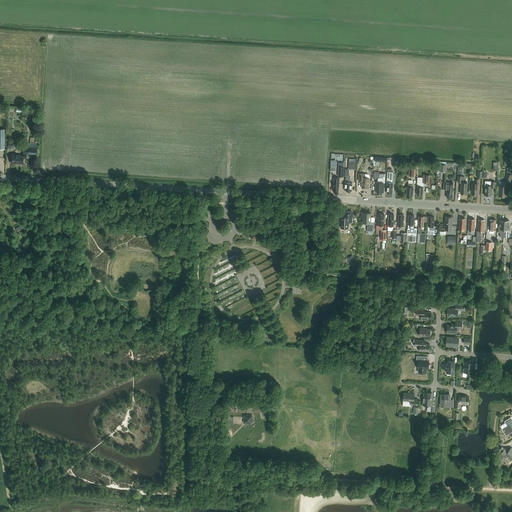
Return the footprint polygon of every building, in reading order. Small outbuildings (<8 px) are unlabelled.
[(34,121),(34,113),(26,112),(26,116),(29,116),(30,117),(30,121),(34,121)] [(23,146),(23,153),(26,153),(36,154),(36,147),(37,143),(27,143),(27,147),(23,146)] [(11,154),(11,162),(22,163),(23,158),(26,158),(26,153),(23,153),(22,154),(11,154)] [(359,173),(359,181),(362,181),(362,187),(369,188),(370,177),(370,176),(369,175),(369,174),(368,174),(359,173)] [(382,192),(383,192),(384,182),(385,183),(385,173),(374,173),(374,179),(377,179),(377,178),(378,178),(378,182),(376,182),(376,191),(377,191),(377,193),(382,193),(382,192)] [(461,193),(467,194),(467,182),(464,182),(464,176),(458,176),(458,182),(461,182),(461,193)] [(485,185),(484,195),(491,195),(492,187),(495,188),(495,182),(491,181),(485,181),(485,185)] [(499,181),(498,196),(507,196),(507,186),(506,186),(506,183),(506,182),(499,181)] [(444,182),(444,189),(447,189),(447,197),(453,197),(454,183),(444,182)] [(352,222),(352,211),(345,211),(345,216),(341,216),(341,227),(348,228),(348,222),(352,222)] [(370,222),(371,213),(362,212),(362,217),(363,217),(362,223),(368,223),(367,231),(373,231),(374,222),(370,222)] [(413,225),(414,215),(409,215),(408,229),(408,233),(407,232),(407,239),(408,239),(408,241),(416,242),(417,232),(417,228),(413,228),(413,225)] [(428,230),(427,234),(433,234),(436,234),(437,226),(434,226),(434,217),(432,216),(430,216),(429,216),(428,216),(428,230)] [(452,230),(452,217),(445,217),(444,229),(452,230)] [(484,231),(485,219),(479,219),(478,231),(477,231),(476,237),(476,241),(480,241),(481,231),(484,231)] [(458,316),(458,310),(464,310),(464,305),(456,304),(455,308),(454,308),(454,309),(448,308),(447,315),(458,316)] [(421,319),(431,319),(431,312),(424,312),(424,309),(416,308),(415,314),(421,314),(421,319)] [(462,328),(462,322),(456,322),(455,326),(447,325),(447,333),(457,333),(457,328),(462,328)] [(430,336),(430,329),(424,329),(424,328),(420,328),(419,336),(430,336)] [(457,346),(458,338),(448,338),(447,345),(457,346)] [(429,351),(430,344),(426,343),(426,340),(415,339),(414,345),(419,346),(419,351),(429,351)] [(423,360),(423,356),(417,356),(416,360),(418,360),(418,368),(419,368),(418,372),(426,373),(427,368),(429,369),(429,360),(423,360)] [(457,373),(457,366),(454,366),(455,361),(448,361),(448,364),(442,364),(442,368),(447,369),(447,372),(457,373)] [(473,376),(474,367),(471,367),(471,362),(464,362),(464,372),(468,372),(468,376),(473,376)] [(404,393),(403,406),(411,406),(411,405),(418,405),(418,399),(414,399),(414,394),(404,393)] [(424,393),(423,405),(427,405),(427,411),(435,412),(436,400),(432,399),(432,393),(424,393)] [(453,407),(453,400),(450,400),(450,395),(442,395),(441,405),(449,406),(449,407),(453,407)] [(468,404),(469,396),(459,396),(459,399),(456,399),(455,407),(461,407),(461,404),(468,404)] [(253,414),(244,414),(244,423),(253,423),(253,414)] [(511,418),(511,417),(504,421),(507,425),(501,428),(506,435),(511,431),(511,418)] [(502,446),(498,450),(498,451),(505,457),(508,460),(508,461),(508,462),(509,462),(510,462),(511,460),(511,448),(511,447),(508,450),(505,448),(504,448),(502,446)]
